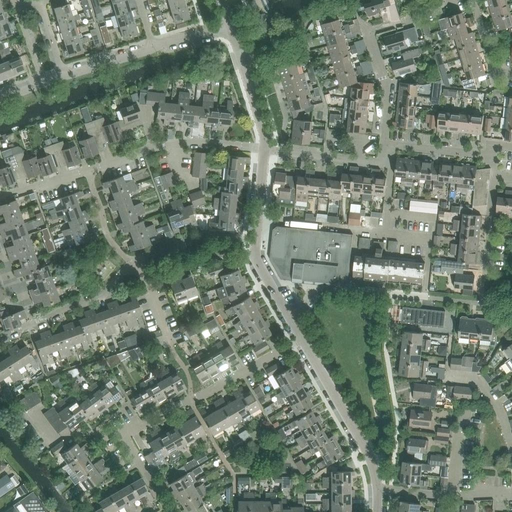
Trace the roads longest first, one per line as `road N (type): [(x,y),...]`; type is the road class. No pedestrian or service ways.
road 1 (residential): [(0,336),(108,294),(135,264),(214,238),(256,240)]
road 2 (residential): [(0,198),(175,143),(261,152)]
road 3 (residential): [(393,145),(382,138),(387,90),(369,34),(465,0)]
road 4 (residential): [(269,283),(481,302)]
road 5 (residential): [(120,437),(302,339)]
road 6 (residential): [(377,488),(367,450),(302,339)]
road 7 (residential): [(261,152),(226,17)]
road 8 (residential): [(377,488),(511,496)]
road 9 (residential): [(391,164),(261,152)]
road 10 (residential): [(257,219),(385,232)]
road 11 (residential): [(492,175),(481,302)]
